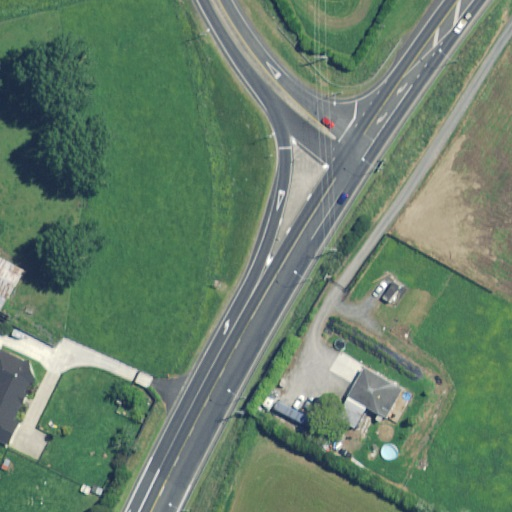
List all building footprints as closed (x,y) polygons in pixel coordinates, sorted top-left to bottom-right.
[(0,290),(12,297),(28,267),(0,251),(0,290)] [(0,437),(13,444),(24,421),(17,418),(35,382),(34,381),(40,379),(33,357),(29,359),(2,347),(0,351),(0,381),(1,382),(0,384),(0,437)] [(364,368),(347,397),(366,408),(386,419),(402,390),(364,368)] [(323,405),(333,386),(313,375),(303,394),(323,405)] [(366,408),(347,397),(336,418),(355,429),(366,408)]
